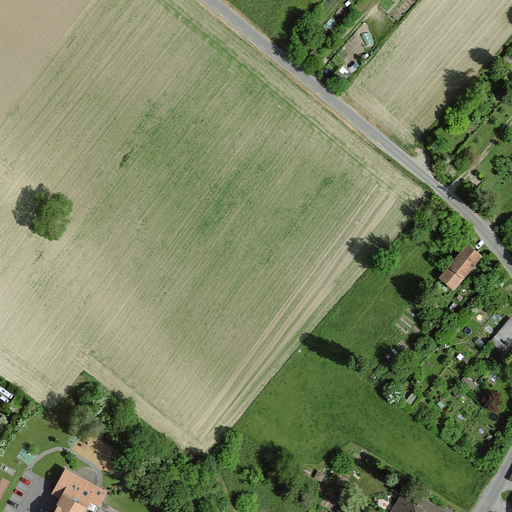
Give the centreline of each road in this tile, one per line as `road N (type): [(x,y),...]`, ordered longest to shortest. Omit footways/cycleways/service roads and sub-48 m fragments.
road 1 (unclassified): [(511,267),(461,206),(212,0)]
road 2 (track): [(413,166),(427,137),(511,43)]
